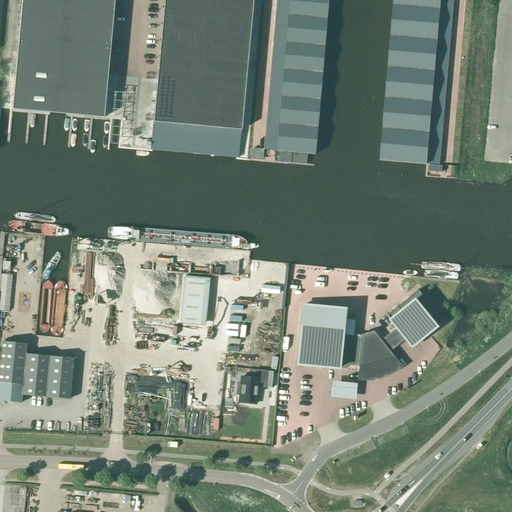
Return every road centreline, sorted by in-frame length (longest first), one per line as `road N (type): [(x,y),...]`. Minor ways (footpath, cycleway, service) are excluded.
road 1 (tertiary): [(290,499),(238,477),(0,462)]
road 2 (unclassified): [(511,340),(445,390),(321,456),(290,499)]
